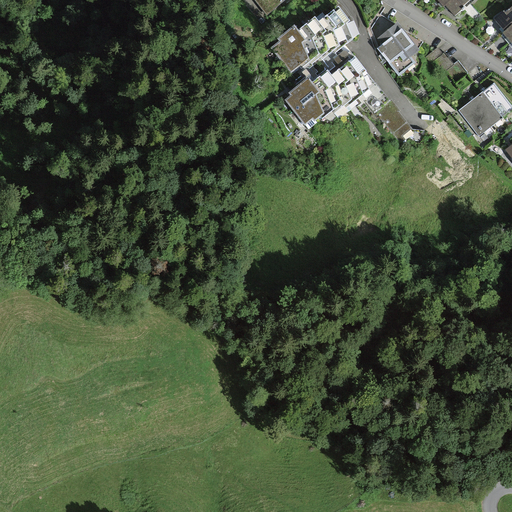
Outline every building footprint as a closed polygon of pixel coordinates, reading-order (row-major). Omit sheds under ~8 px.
[(255,0),(268,16),(287,0),(255,0)] [(435,0),(443,9),(445,7),(453,0),(435,0)] [(453,0),(445,7),(454,17),(464,9),(463,8),(472,0),(453,0)] [(285,42),(276,49),(293,72),(309,60),(313,64),(321,58),(323,61),(335,51),(336,52),(360,33),(342,9),(325,22),(322,18),(305,31),(301,26),(284,40),(285,42)] [(511,12),(505,18),(504,17),(495,24),(505,35),(511,28),(511,12)] [(423,51),(401,23),(380,40),(384,45),(379,49),(399,76),(418,62),(414,58),(423,51)] [(511,44),(511,28),(505,35),(503,36),(511,46),(511,44)] [(440,50),(428,57),(431,61),(442,54),(440,50)] [(297,94),(287,101),(304,124),(321,111),(325,116),(333,110),(334,112),(347,103),(347,104),(372,85),(354,61),(337,74),(334,70),(316,83),(313,78),(295,91),(297,94)] [(511,111),(511,104),(497,84),(459,112),(478,137),(511,111)]
